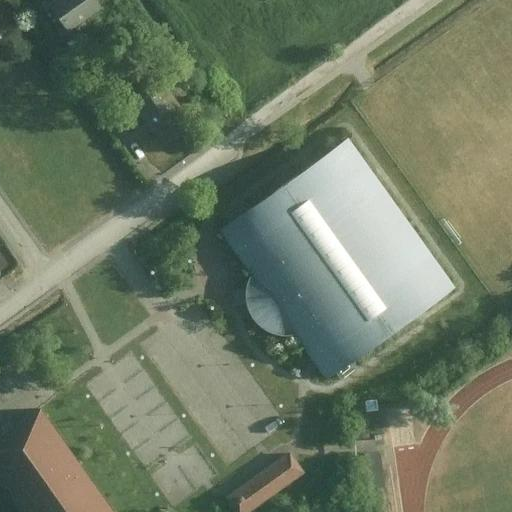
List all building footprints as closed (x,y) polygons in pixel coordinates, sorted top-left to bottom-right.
[(48,0),(37,9),(55,32),(93,3),(90,0),(48,0)] [(131,103),(162,145),(177,134),(160,110),(167,105),(158,94),(152,98),(147,91),(131,103)] [(340,140),(212,235),(249,289),(245,312),(253,334),(271,345),(293,350),(311,376),(321,386),(419,313),(447,292),(340,140)] [(110,511),(42,412),(0,440),(0,479),(22,511),(110,511)] [(366,453),(368,484),(386,483),(384,452),(366,453)] [(290,468),(230,510),(231,511),(257,511),(300,482),(290,468)]
